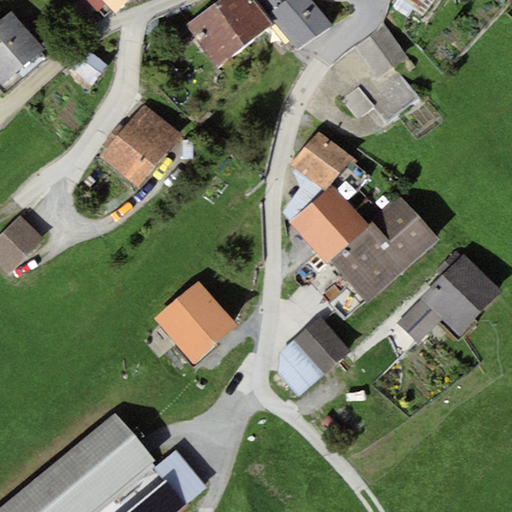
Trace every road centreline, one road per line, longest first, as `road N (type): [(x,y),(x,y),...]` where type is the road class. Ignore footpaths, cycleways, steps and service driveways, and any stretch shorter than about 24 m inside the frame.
road 1 (residential): [(305,431),(261,384),(273,303),(274,186),(303,90),(361,25),(367,0)]
road 2 (residential): [(17,202),(86,146),(125,86),(138,14),(173,0)]
